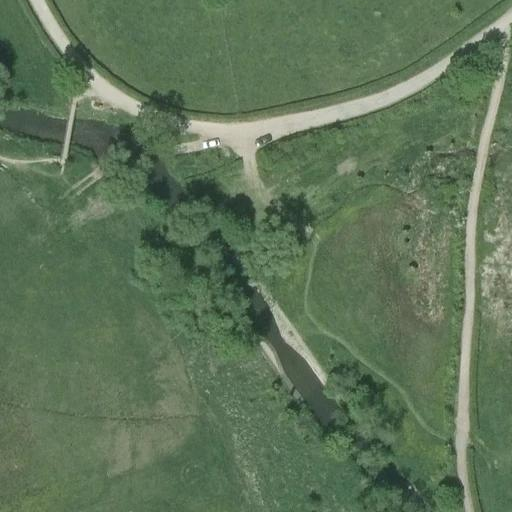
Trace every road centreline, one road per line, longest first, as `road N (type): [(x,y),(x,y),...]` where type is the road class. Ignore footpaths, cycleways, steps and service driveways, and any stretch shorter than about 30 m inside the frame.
road 1 (track): [(508,21),(478,170),(462,493)]
road 2 (track): [(508,21),(410,88),(283,126),(181,126),(132,108),(92,81)]
road 3 (track): [(226,130),(208,144),(106,164),(58,201),(20,173),(15,159)]
